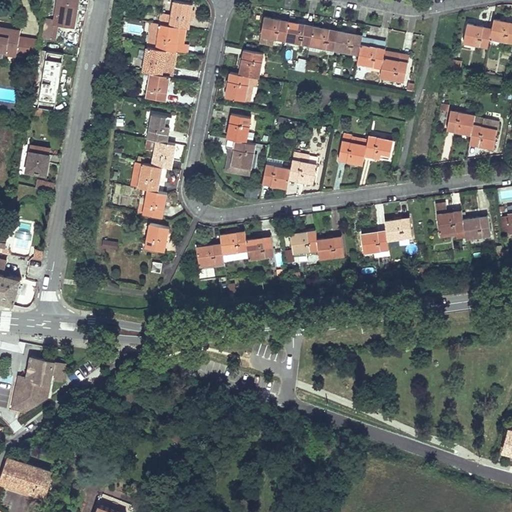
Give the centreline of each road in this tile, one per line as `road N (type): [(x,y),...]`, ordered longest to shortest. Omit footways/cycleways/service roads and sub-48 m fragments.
road 1 (residential): [(226,0),(188,182),(199,210),(242,213),(511,175)]
road 2 (unclassified): [(104,0),(42,324)]
road 3 (residential): [(285,406),(131,356),(0,455)]
road 4 (primary): [(292,325),(152,334),(42,324)]
road 5 (residential): [(511,479),(285,406)]
road 6 (primary): [(511,294),(292,325)]
road 7 (residential): [(347,0),(422,10),(473,0)]
